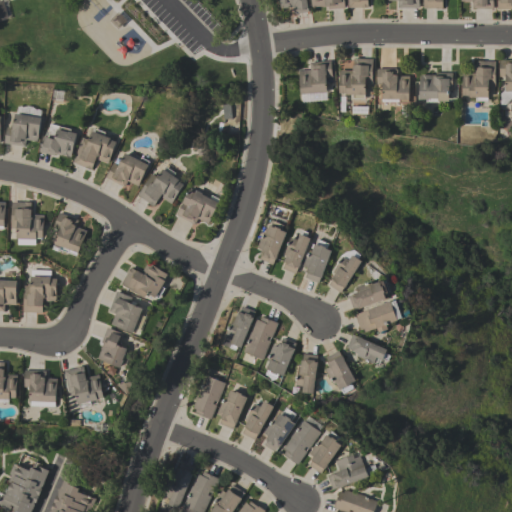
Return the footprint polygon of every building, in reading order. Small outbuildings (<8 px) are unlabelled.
[(281,8),(279,0),(306,0),(308,11),(294,13),(293,6),(281,8)] [(310,0),(343,0),(344,8),(328,8),(328,6),(322,6),(311,6),(310,0)] [(367,0),(368,6),(347,8),(347,2),(346,0),(367,0)] [(418,8),(417,0),(393,0),(397,0),(397,7),(418,8)] [(423,8),(423,0),(442,0),(442,8),(423,8)] [(460,1),(460,0),(492,0),(492,8),(472,8),(472,1),(460,1)] [(511,0),(511,8),(497,8),(497,0),(511,0)] [(372,58),(372,84),(366,84),(366,94),(364,94),(364,98),(352,98),(352,94),(346,94),(346,93),(339,93),(339,69),(352,69),(352,58),(360,58),(372,58)] [(511,59),(511,97),(505,104),(499,104),(500,93),(503,89),(503,85),(505,85),(505,76),(499,76),(499,59),(511,59)] [(298,70),(310,69),(309,62),(330,60),(332,76),(326,77),(328,99),(301,102),(298,70)] [(495,87),(488,87),(488,97),(487,97),(487,100),(475,100),(475,97),(468,97),(468,95),(462,95),(462,72),(475,72),(475,67),(476,67),(476,60),(495,60),(495,87)] [(409,75),(409,99),(408,99),(408,102),(399,102),(399,101),(382,101),(382,81),(376,81),(376,69),(378,69),(378,68),(397,68),(397,75),(409,75)] [(419,99),(419,74),(435,74),(435,72),(451,72),(451,88),(439,88),(439,98),(438,98),(438,102),(426,101),(426,99),(419,99)] [(223,119),(222,104),(230,103),(231,118),(223,119)] [(17,106),(19,106),(20,106),(21,107),(22,107),(23,106),(24,106),(28,106),(30,106),(32,107),(33,108),(34,109),(37,109),(38,109),(40,110),(40,111),(39,118),(41,119),(37,141),(26,139),(24,146),(3,142),(6,127),(12,128),(16,107),(17,106)] [(77,133),(70,158),(67,157),(67,156),(61,154),(60,155),(55,153),(54,155),(38,151),(42,135),(46,136),(49,123),(70,129),(70,131),(77,133)] [(72,162),(82,137),(88,140),(92,131),(94,128),(104,132),(103,135),(110,137),(109,139),(116,141),(108,163),(95,158),(91,169),(84,167),(72,162)] [(124,187),(105,177),(113,162),(118,165),(124,152),(139,160),(141,157),(149,161),(147,164),(148,165),(138,186),(127,180),(124,187)] [(184,184),(171,203),(159,196),(153,206),(147,202),(137,195),(151,173),(156,176),(162,168),(163,169),(165,166),(175,173),(173,176),(178,179),(178,180),(184,184)] [(194,224),(175,214),(188,189),(194,192),(195,189),(202,193),(201,194),(209,198),(211,194),(219,199),(218,202),(219,203),(208,223),(197,218),(194,224)] [(10,228),(11,201),(23,202),(23,201),(31,202),(30,209),(31,209),(31,214),(44,214),(43,237),(36,237),(36,239),(29,239),(29,242),(17,241),(18,238),(16,238),(17,228),(10,228)] [(78,219),(75,226),(86,230),(78,252),(77,252),(76,255),(67,252),(68,249),(54,243),(59,229),(53,227),(58,212),(60,213),(60,212),(76,218),(78,219)] [(286,232),(275,259),(274,259),(272,264),(259,258),(261,253),(260,253),(261,249),(257,247),(263,231),(266,232),(269,225),(270,225),(272,220),(283,225),(281,230),(286,232)] [(310,238),(298,267),(295,273),(282,268),(284,261),(283,261),(285,255),(283,254),(290,237),(297,240),(299,233),(301,234),(302,230),(308,232),(306,236),(310,238)] [(332,250),(321,277),(320,277),(318,282),(304,277),(306,272),(305,272),(307,267),(302,265),(306,255),(306,256),(309,250),(311,251),(314,243),(315,244),(317,238),(329,243),(326,248),(332,250)] [(362,261),(344,287),(343,287),(340,292),(328,284),(332,279),(331,278),(334,272),(332,271),(343,256),(349,260),(352,254),(353,255),(356,251),(361,254),(358,258),(362,261)] [(167,274),(164,279),(165,280),(162,286),(165,288),(158,298),(155,296),(155,297),(147,292),(143,297),(120,283),(126,273),(130,267),(136,271),(137,269),(141,272),(147,261),(167,274)] [(30,275),(50,276),(50,277),(56,277),(56,301),(43,300),(42,305),(42,312),(22,311),(23,284),(30,284),(30,275)] [(0,279),(16,280),(15,304),(4,303),(4,310),(0,310),(0,279)] [(386,298),(362,307),(358,309),(358,308),(353,309),(351,303),(348,296),(357,293),(355,287),(368,282),(369,284),(380,281),(385,280),(389,291),(388,292),(388,293),(384,294),(386,298)] [(140,313),(145,315),(139,332),(133,329),(132,332),(110,324),(114,313),(108,310),(116,291),(131,297),(129,302),(142,308),(140,313)] [(354,314),(391,301),(396,299),(402,317),(398,319),(398,320),(386,324),(388,329),(378,332),(376,327),(364,332),(363,328),(360,330),(354,314)] [(233,315),(236,316),(238,311),(244,314),(245,312),(246,313),(248,308),(255,311),(252,317),(253,317),(241,347),(230,343),(229,347),(222,344),(226,334),(233,315)] [(277,323),(271,337),(268,336),(266,339),(270,340),(263,359),(243,351),(256,319),(259,320),(261,316),(277,323)] [(127,348),(125,353),(127,354),(125,358),(123,357),(122,360),(123,360),(120,367),(97,358),(101,349),(100,348),(102,343),(100,342),(107,327),(122,333),(120,338),(119,337),(116,344),(127,348)] [(387,349),(385,353),(389,354),(387,360),(383,358),(382,359),(381,359),(378,365),(357,356),(358,353),(351,350),(346,347),(352,334),(357,336),(358,335),(363,337),(363,338),(387,349)] [(283,375),(278,373),(276,379),(265,374),(267,368),(266,368),(270,358),(267,357),(273,344),(277,346),(279,342),(280,342),(282,337),(295,342),(293,348),(294,348),(283,375)] [(333,384),(324,369),(329,366),(327,362),(325,357),(338,350),(341,355),(341,354),(344,359),(356,380),(351,382),(354,387),(343,393),(340,388),(339,389),(335,382),(333,384)] [(313,393),(302,392),(303,385),(295,384),(298,365),(300,365),(301,360),(302,360),(303,353),(314,354),(314,355),(317,355),(316,361),(317,362),(317,367),(316,367),(313,393)] [(9,399),(0,398),(0,361),(3,362),(4,362),(4,374),(17,375),(16,398),(9,397),(9,399)] [(69,395),(64,370),(83,365),(86,377),(98,374),(101,385),(105,384),(106,390),(102,391),(103,396),(97,398),(97,399),(90,401),(91,406),(80,408),(79,403),(78,403),(76,394),(69,395)] [(36,401),(29,401),(30,386),(24,386),(24,370),(45,371),(45,378),(57,378),(56,401),(55,401),(55,405),(36,404),(36,401)] [(225,383),(217,402),(214,400),(212,403),(216,405),(210,419),(194,412),(195,409),(192,407),(197,395),(196,395),(200,384),(201,384),(205,375),(225,383)] [(246,397),(235,424),(234,424),(232,429),(219,423),(221,418),(220,418),(221,416),(216,414),(223,396),(226,397),(229,389),(235,392),(235,391),(241,393),(241,394),(246,397)] [(273,406),(260,430),(258,434),(257,433),(254,440),(241,433),(245,427),(244,426),(247,421),(244,419),(253,402),(259,406),(263,400),(273,406)] [(294,423),(278,448),(277,447),(274,452),(262,444),(265,439),(264,439),(267,435),(262,432),(272,418),(274,420),(279,413),(280,414),(285,407),(295,414),(290,420),(294,423)] [(320,432),(308,448),(305,446),(303,449),(306,451),(297,464),(282,454),(285,450),(282,448),(290,437),(289,437),(296,427),(297,427),(302,420),(320,432)] [(340,444),(327,464),(327,465),(324,469),(323,468),(320,473),(308,465),(311,460),(310,460),(313,456),(308,453),(318,439),(321,441),(325,434),(326,435),(330,430),(340,437),(336,442),(340,444)] [(368,476),(343,485),(343,486),(338,488),(337,487),(332,489),(327,476),(332,474),(332,473),(338,470),(334,460),(358,451),(363,465),(364,465),(368,476)] [(49,470),(44,481),(44,482),(42,486),(41,486),(41,488),(42,488),(35,503),(34,502),(33,504),(34,504),(32,509),(30,511),(10,511),(11,511),(0,506),(0,495),(3,496),(4,493),(6,493),(7,491),(6,490),(10,482),(7,481),(10,475),(8,474),(13,463),(29,470),(31,467),(32,467),(34,461),(37,462),(36,465),(49,470)] [(178,508),(168,504),(170,499),(163,496),(172,474),(174,475),(177,467),(178,467),(180,462),(194,467),(192,473),(190,478),(178,508)] [(203,511),(198,511),(196,511),(195,511),(180,511),(187,496),(186,496),(191,485),(192,486),(198,473),(201,475),(203,471),(219,479),(212,493),(209,491),(207,494),(211,496),(203,511)] [(65,477),(80,484),(78,488),(79,488),(78,491),(93,498),(93,497),(95,498),(92,507),(91,506),(90,509),(88,508),(86,511),(49,511),(50,510),(51,511),(51,509),(50,509),(56,495),(57,495),(58,494),(57,493),(59,488),(60,488),(65,477)] [(210,511),(214,505),(212,504),(221,489),(225,492),(228,488),(229,489),(231,484),(244,492),(241,497),(242,498),(239,502),(232,511),(210,511)] [(373,511),(351,511),(352,510),(349,509),(348,511),(345,511),(332,507),(336,496),(337,496),(339,491),(343,492),(344,489),(357,494),(357,493),(368,497),(368,498),(377,501),(373,511)] [(264,510),(262,511),(237,511),(245,502),(247,503),(250,500),(255,504),(256,504),(264,510)]
